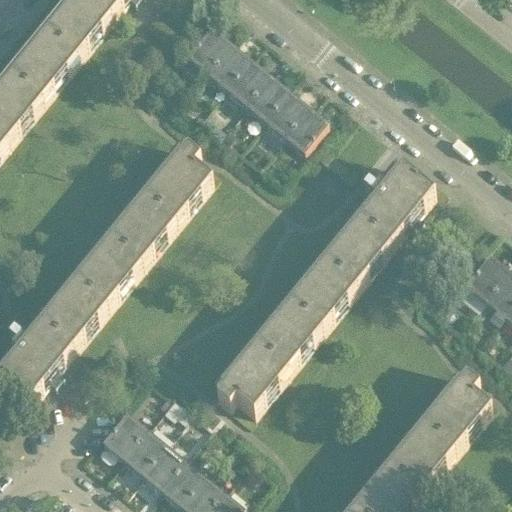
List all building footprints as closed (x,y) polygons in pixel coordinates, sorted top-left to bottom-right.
[(0,167),(131,8),(137,13),(145,2),(141,0),(82,0),(0,101),(0,167)] [(188,67),(208,83),(232,54),(212,38),(188,67)] [(251,69),(232,54),(208,83),(227,99),(251,69)] [(271,86),(251,69),(227,99),(247,115),(271,86)] [(291,102),(271,86),(247,115),(267,131),(291,102)] [(310,118),(291,102),(267,131),(286,147),(310,118)] [(330,133),(310,118),(286,147),(305,163),(330,133)] [(207,124),(202,130),(221,145),(225,139),(207,124)] [(23,350),(17,344),(16,345),(8,338),(8,339),(8,340),(0,349),(0,353),(7,359),(6,360),(7,361),(10,356),(20,364),(1,386),(34,413),(51,392),(57,396),(65,386),(59,381),(214,192),(196,178),(203,170),(189,159),(183,167),(182,166),(28,354),(23,350)] [(373,207),(377,211),(224,399),(225,400),(219,408),(232,419),(238,411),(256,426),(410,237),(416,242),(425,231),(419,227),(436,205),(404,179),(385,201),(376,194),(380,189),(379,188),(378,189),(369,183),(360,195),(359,194),(358,195),(366,202),(372,208),(373,207)] [(467,295),(487,311),(511,282),(491,266),(467,295)] [(511,319),(511,282),(487,311),(506,327),(511,319)] [(417,511),(493,420),(475,406),(481,398),(468,387),(462,395),(460,394),(363,511),(417,511)] [(105,453),(124,468),(148,439),(129,424),(105,453)] [(148,439),(124,468),(143,484),(167,455),(148,439)] [(167,455),(143,484),(163,501),(187,471),(167,455)] [(187,471),(163,501),(176,511),(186,511),(207,487),(187,471)] [(207,487),(186,511),(218,511),(226,503),(207,487)] [(236,511),(226,503),(218,511),(236,511)]
